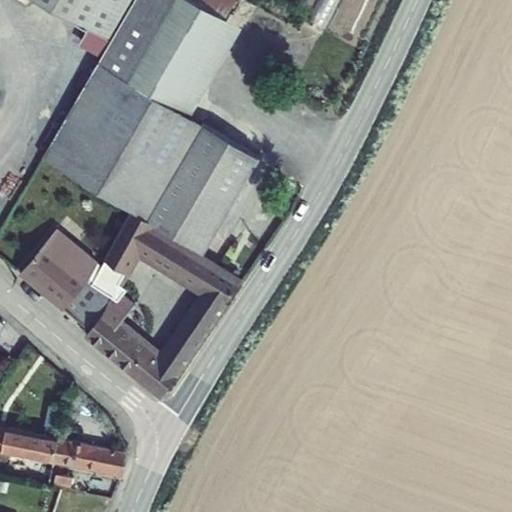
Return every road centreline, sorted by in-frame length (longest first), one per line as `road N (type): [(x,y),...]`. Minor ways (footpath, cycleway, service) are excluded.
road 1 (tertiary): [(166,431),(330,174),(416,0)]
road 2 (residential): [(0,288),(166,431)]
